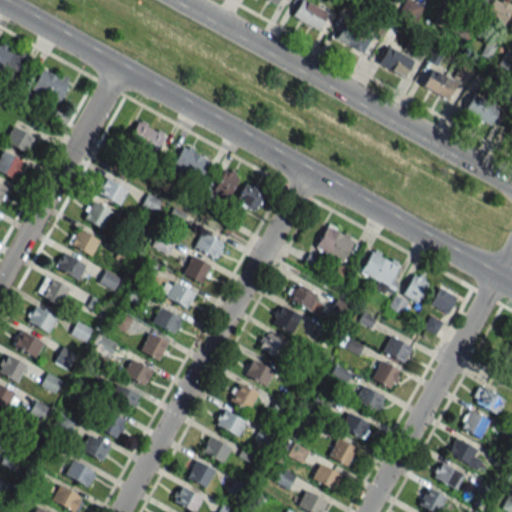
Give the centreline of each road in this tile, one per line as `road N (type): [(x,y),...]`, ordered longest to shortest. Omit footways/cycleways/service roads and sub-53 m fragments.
road 1 (secondary): [(0,2),(511,286)]
road 2 (residential): [(118,511),(307,173)]
road 3 (secondary): [(511,184),(177,0)]
road 4 (residential): [(365,511),(511,247)]
road 5 (residential): [(0,280),(118,69)]
